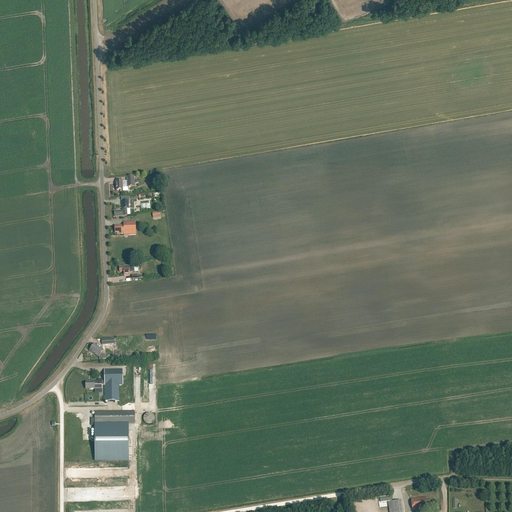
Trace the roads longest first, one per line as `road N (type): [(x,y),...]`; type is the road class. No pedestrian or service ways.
road 1 (unclassified): [(0,416),(60,378),(104,310),(94,0)]
road 2 (track): [(62,511),(60,378)]
